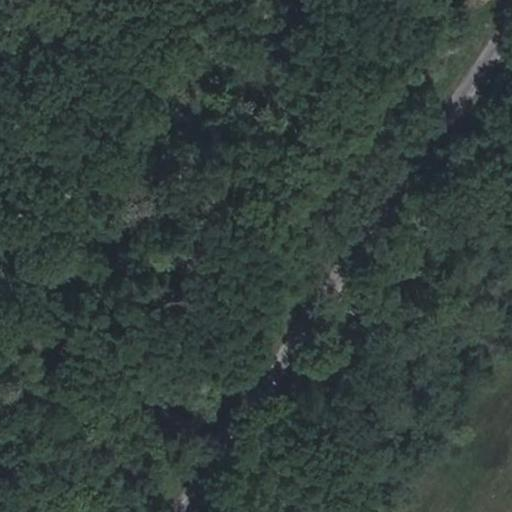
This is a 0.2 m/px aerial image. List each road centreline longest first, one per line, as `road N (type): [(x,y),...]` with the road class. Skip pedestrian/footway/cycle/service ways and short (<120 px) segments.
road 1 (unclassified): [(185,511),(511,28)]
road 2 (track): [(218,463),(0,320)]
